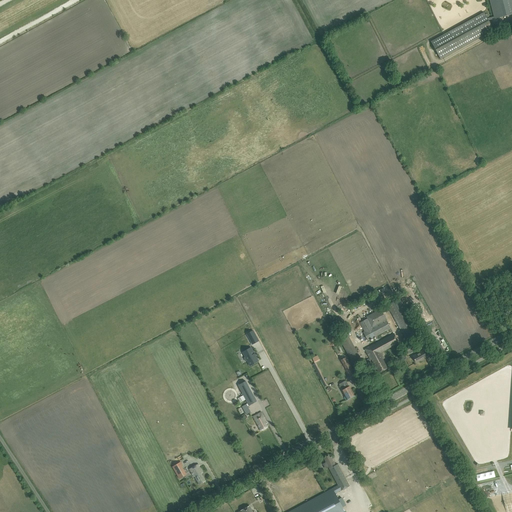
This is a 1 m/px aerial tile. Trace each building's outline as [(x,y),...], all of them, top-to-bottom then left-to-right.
[(494,19),(511,14),(511,0),(489,0),(494,17),(487,19),(484,13),(431,42),(440,59),(493,30),(488,20),(494,19)] [(406,340),(419,333),(400,298),(387,305),(406,340)] [(359,323),(360,323),(362,328),(359,330),(361,334),(363,333),(368,341),(391,328),(380,309),(366,317),(367,319),(359,323)] [(341,338),(349,335),(346,329),(339,332),(341,338)] [(253,331),(247,334),(250,340),(252,344),(258,341),(253,331)] [(393,334),(365,349),(370,360),(372,360),(379,373),(387,368),(382,359),(383,358),(381,353),(399,343),(393,334)] [(416,346),(419,351),(426,346),(423,342),(416,346)] [(247,350),(243,352),(245,357),(246,358),(247,360),(247,361),(250,366),(255,363),(258,361),(255,356),(256,356),(255,354),(254,354),(251,348),(247,350)] [(416,363),(423,359),(423,360),(427,357),(423,350),(412,356),(416,363)] [(350,375),(355,372),(346,357),(341,360),(350,375)] [(246,381),(238,385),(249,406),(257,402),(246,381)] [(347,400),(354,396),(349,386),(349,387),(347,382),(340,386),(343,390),(342,391),(347,400)] [(251,412),(246,404),(242,407),(246,415),(251,412)] [(253,417),(260,430),(267,427),(263,419),(265,418),(261,412),(253,417)] [(338,485),(341,490),(341,491),(350,486),(338,464),(336,465),(330,455),(323,458),(338,485)] [(181,462),(172,467),(178,477),(180,479),(186,475),(185,473),(181,466),(183,465),(181,462)] [(203,473),(200,468),(198,464),(189,469),(194,477),(194,476),(199,485),(205,481),(201,474),(203,473)] [(289,511),(344,511),(335,494),(341,490),(338,485),(289,511)]
